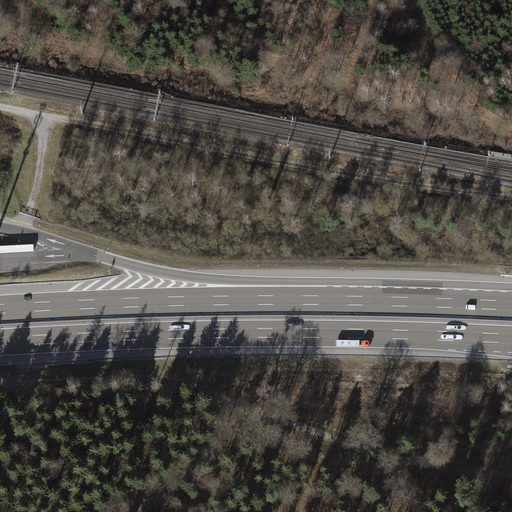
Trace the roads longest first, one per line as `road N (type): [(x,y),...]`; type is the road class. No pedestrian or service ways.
road 1 (track): [(0,107),(511,197)]
road 2 (motorway): [(0,342),(220,333),(511,339)]
road 3 (motorway): [(491,304),(309,299),(0,308)]
road 4 (track): [(511,477),(438,467),(263,412),(195,471),(116,511)]
road 5 (motorway): [(491,304),(382,281),(188,277),(106,257)]
road 6 (track): [(0,383),(140,377),(201,388),(263,412)]
